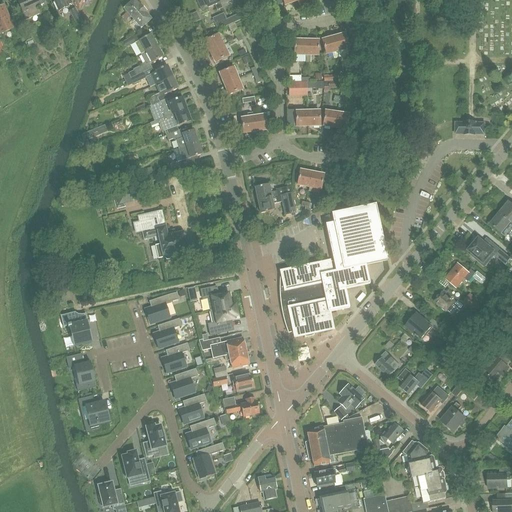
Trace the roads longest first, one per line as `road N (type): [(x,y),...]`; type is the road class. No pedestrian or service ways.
road 1 (residential): [(335,354),(511,141)]
road 2 (tertiary): [(227,164),(215,116),(155,0)]
road 3 (tertiary): [(282,415),(248,252)]
road 4 (residential): [(456,453),(335,354)]
road 5 (residential): [(161,396),(186,485),(210,505)]
